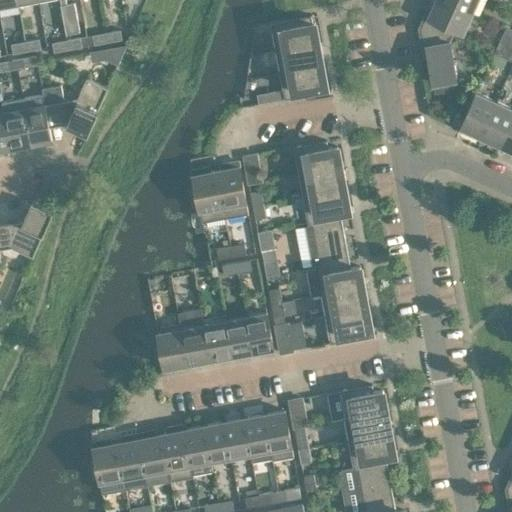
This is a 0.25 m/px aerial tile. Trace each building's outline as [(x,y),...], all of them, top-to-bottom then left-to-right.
[(0,0),(0,8),(19,5),(17,0),(0,0)] [(67,0),(60,0),(62,4),(61,4),(67,33),(80,31),(75,1),(68,2),(67,0)] [(435,0),(432,7),(429,6),(425,14),(455,28),(455,29),(462,32),(471,12),(444,0),(435,0)] [(476,0),(444,0),(471,12),(476,0)] [(313,22),(311,14),(270,22),(276,49),(318,41),(314,22),(313,22)] [(419,27),(423,46),(426,45),(433,81),(457,76),(450,40),(455,29),(455,28),(425,14),(419,27)] [(122,39),(120,29),(107,32),(108,41),(122,39)] [(93,35),(94,44),(108,41),(107,32),(93,35)] [(511,36),(503,32),(499,43),(511,48),(511,47),(511,36)] [(82,46),(80,37),(66,40),(68,49),(82,46)] [(41,48),(39,38),(25,41),(27,50),(41,48)] [(52,42),(54,52),(68,49),(66,40),(52,42)] [(11,43),(13,53),(27,50),(25,41),(11,43)] [(318,41),(276,49),(280,72),(322,64),(318,41)] [(494,53),(507,59),(507,58),(511,48),(499,43),(494,53)] [(125,44),(104,48),(106,59),(118,64),(126,45),(125,44)] [(21,57),(23,67),(37,64),(36,55),(21,57)] [(0,71),(11,69),(9,59),(0,61),(0,71)] [(324,84),(326,84),(322,64),(280,72),(285,99),(326,91),(324,84)] [(62,83),(42,87),(44,94),(45,104),(50,126),(66,123),(87,133),(107,88),(86,78),(78,98),(65,100),(62,83)] [(284,98),(282,89),(257,93),(259,102),(284,98)] [(476,92),(460,126),(481,136),(496,101),(476,92)] [(52,139),(50,126),(45,104),(44,94),(23,98),(31,143),(52,139)] [(3,101),(4,111),(11,147),(31,143),(23,98),(3,101)] [(511,108),(496,101),(481,136),(500,144),(511,118),(511,108)] [(0,112),(0,148),(11,147),(4,111),(0,112)] [(511,118),(500,144),(511,149),(511,118)] [(327,140),(294,146),(299,173),(341,165),(337,146),(328,147),(327,140)] [(256,153),(244,155),(249,183),(261,180),(256,153)] [(222,164),(222,168),(216,169),(225,216),(248,212),(238,161),(222,164)] [(341,165),(299,173),(303,196),(345,188),(341,165)] [(193,205),(199,204),(202,220),(225,216),(216,169),(210,170),(209,166),(192,169),(196,188),(190,189),(193,205)] [(340,209),(349,208),(345,188),(303,196),(308,222),(341,216),(340,209)] [(251,191),(250,191),(253,205),(262,203),(260,190),(259,190),(260,192),(251,194),(251,191)] [(53,211),(28,200),(27,201),(31,202),(23,221),(0,225),(0,248),(11,247),(33,256),(53,211)] [(265,217),(262,203),(253,205),(255,219),(256,219),(255,217),(264,215),(265,217)] [(341,216),(308,222),(316,267),(349,261),(341,216)] [(267,230),(258,232),(260,243),(260,246),(261,250),(262,250),(275,247),(276,247),(272,229),(267,230)] [(245,245),(244,244),(231,247),(232,256),(246,254),(246,253),(244,254),(242,245),(245,245)] [(218,259),(232,256),(231,247),(217,250),(219,249),(221,258),(218,259)] [(250,260),(250,259),(236,262),(238,271),(251,269),(251,268),(249,269),(247,260),(250,260)] [(278,260),(264,263),(267,275),(280,273),(278,260)] [(316,267),(306,269),(311,295),(321,293),(363,285),(360,266),(350,267),(349,261),(316,267)] [(224,273),(224,274),(238,271),(236,262),(222,264),(222,265),(224,264),(226,273),(224,273)] [(363,285),(321,293),(325,316),(368,308),(363,285)] [(269,289),(268,289),(271,303),(280,301),(278,287),(278,290),(269,291),(269,289)] [(283,315),(280,301),(271,303),(274,317),(274,314),(282,313),(283,315)] [(362,329),(371,328),(368,308),(325,316),(330,343),(363,337),(362,329)] [(210,358),(202,319),(201,309),(178,313),(180,323),(187,362),(210,358)] [(273,346),(267,312),(246,316),(252,350),(273,346)] [(226,319),(226,314),(202,319),(210,358),(232,354),(226,319)] [(252,350),(246,316),(226,319),(232,354),(252,350)] [(158,332),(160,346),(155,347),(157,363),(163,362),(164,367),(187,362),(180,323),(163,326),(163,331),(158,332)] [(275,325),(280,352),(293,350),(288,323),(275,325)] [(383,390),(373,391),(372,384),(329,392),(334,419),(344,417),(387,409),(383,390)] [(289,399),(294,427),(307,424),(302,397),(289,399)] [(293,456),(285,409),(264,413),(272,458),(272,460),(293,456)] [(387,409),(344,417),(348,440),(391,432),(387,409)] [(252,462),(272,458),(264,413),(244,417),(250,452),(252,462)] [(224,421),(230,456),(250,452),(244,417),(224,421)] [(204,424),(210,459),(230,456),(224,421),(204,424)] [(185,428),(184,423),(167,427),(168,431),(161,433),(170,479),(192,475),(192,473),(184,428),(185,428)] [(212,469),(210,459),(204,424),(185,428),(184,428),(192,473),(212,469)] [(155,434),(154,429),(138,432),(147,483),(170,479),(161,433),(155,434)] [(122,435),(123,440),(116,441),(125,488),(147,483),(138,432),(122,435)] [(385,453),(394,451),(391,432),(348,440),(353,466),(386,460),(385,453)] [(296,435),(298,449),(308,447),(305,434),(305,436),(297,438),(296,435)] [(99,475),(102,492),(125,488),(116,441),(110,442),(109,437),(92,440),(96,460),(90,461),(93,476),(99,475)] [(310,461),(308,447),(298,449),(301,463),(301,461),(309,459),(310,461)] [(342,471),(339,471),(347,511),(350,511),(354,511),(362,511),(394,505),(386,460),(353,466),(342,468),(342,471)] [(303,476),(306,490),(306,487),(314,486),(315,488),(313,474),(303,476)] [(301,497),(299,488),(285,490),(285,491),(288,490),(289,499),(287,499),(287,500),(301,497)] [(272,493),(258,495),(260,505),(274,502),(272,502),(270,494),(272,493)] [(246,507),(260,505),(258,495),(245,498),(247,498),(249,507),(246,507)] [(232,501),(232,500),(218,503),(220,511),(221,511),(234,510),(234,509),(232,510),(230,501),(232,501)] [(220,511),(218,503),(204,505),(205,506),(207,505),(208,511),(220,511)] [(282,507),(282,511),(304,511),(303,503),(282,507)]
